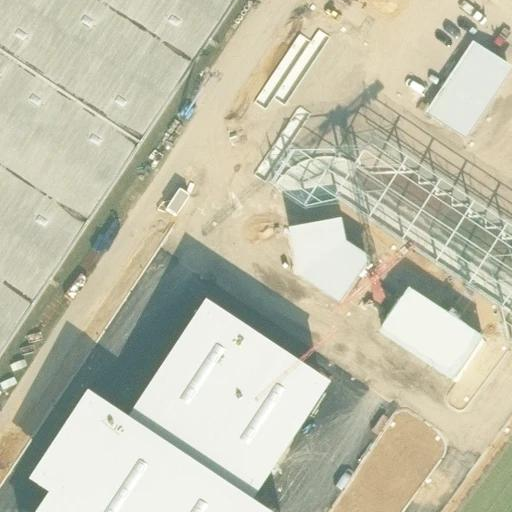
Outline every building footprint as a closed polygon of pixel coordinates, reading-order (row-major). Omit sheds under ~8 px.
[(0,0),(0,355),(236,0),(0,0)] [(508,72),(475,50),(431,116),(464,139),(508,72)] [(292,98),(278,119),(287,126),(301,104),(292,98)] [(511,229),(375,139),(364,155),(292,154),(268,189),(307,214),(340,207),(500,314),(507,347),(511,350),(511,229)] [(164,212),(175,219),(188,198),(178,192),(164,212)] [(327,296),(341,305),(367,265),(343,250),(339,228),(324,231),(312,233),(295,236),(303,280),(316,288),(327,296)] [(417,284),(393,268),(358,320),(382,336),(382,335),(410,294),(417,284)] [(313,292),(325,299),(327,296),(316,288),(313,292)] [(484,344),(410,294),(382,335),(456,384),(484,344)] [(322,393),(201,313),(123,430),(244,510),(322,393)] [(123,430),(83,403),(39,470),(59,484),(40,511),(246,511),(244,510),(123,430)]
